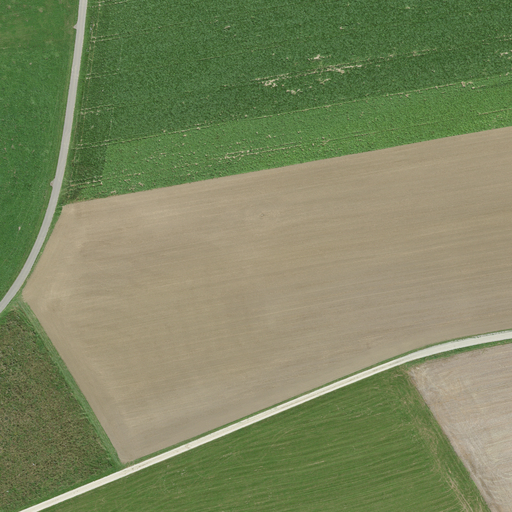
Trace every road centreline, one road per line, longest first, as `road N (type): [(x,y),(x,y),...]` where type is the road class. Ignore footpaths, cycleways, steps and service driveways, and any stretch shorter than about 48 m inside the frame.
road 1 (track): [(29,511),(393,363),(511,335)]
road 2 (unclassified): [(0,309),(54,202),(84,0)]
